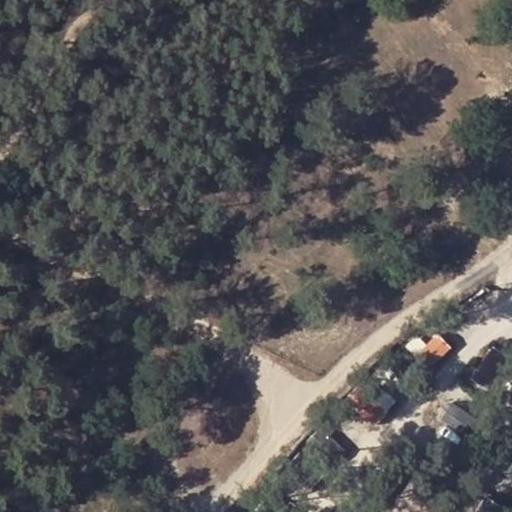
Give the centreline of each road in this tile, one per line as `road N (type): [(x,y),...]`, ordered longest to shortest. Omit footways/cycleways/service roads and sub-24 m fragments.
road 1 (track): [(8,231),(231,332),(287,389),(296,438)]
road 2 (track): [(296,438),(398,336),(511,248)]
